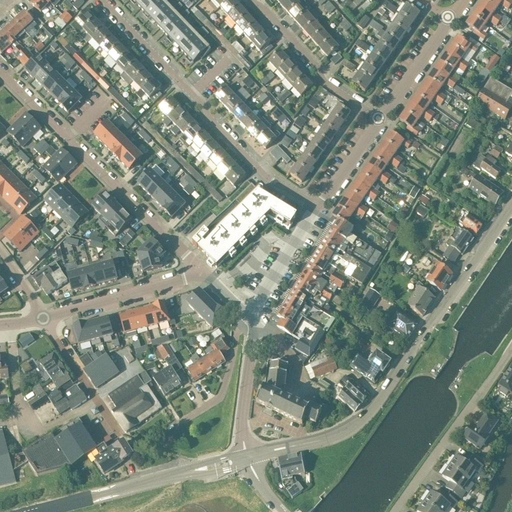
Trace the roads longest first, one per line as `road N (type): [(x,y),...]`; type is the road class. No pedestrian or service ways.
road 1 (secondary): [(287,447),(363,418),(511,203)]
road 2 (residential): [(100,0),(256,168),(317,207)]
road 3 (residential): [(203,274),(0,72)]
road 4 (unclassified): [(392,511),(511,349)]
road 5 (residential): [(379,118),(323,82),(249,0)]
road 6 (residential): [(42,319),(203,274)]
road 7 (residential): [(236,306),(233,355),(218,398),(162,432)]
road 8 (secondary): [(32,511),(182,472)]
road 9 (residential): [(120,435),(42,319)]
road 10 (residential): [(251,320),(317,207)]
road 11 (residential): [(379,118),(449,20)]
